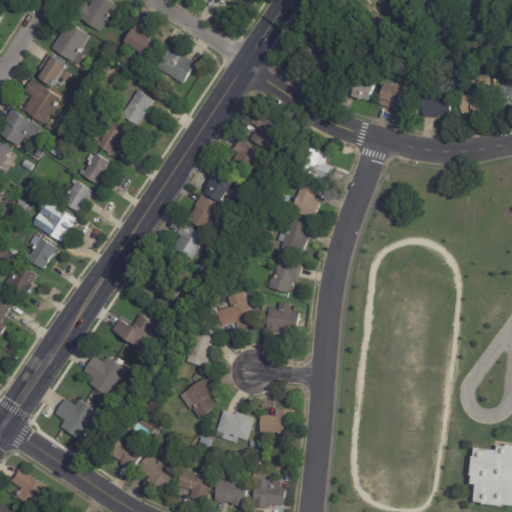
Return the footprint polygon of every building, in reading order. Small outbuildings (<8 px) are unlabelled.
[(112,0),(122,7),(104,33),(78,16),(86,4),(92,8),(97,0),(112,0)] [(66,32),(73,23),(94,37),(84,51),(86,52),(84,54),(88,56),(80,68),(54,50),(66,32)] [(140,26),(157,36),(154,41),(159,44),(150,58),(128,45),(140,26)] [(186,56),(199,65),(186,86),(159,69),(173,48),(186,56)] [(344,64),(330,85),(312,73),(326,52),(344,64)] [(69,73),(58,89),(44,79),(58,58),(72,68),(69,73)] [(367,79),(380,84),(374,101),(368,99),(367,100),(356,96),(357,94),(346,90),(353,73),(367,79)] [(59,117),(58,119),(53,115),(47,125),(25,111),(35,97),(27,92),(35,80),(64,99),(60,104),(62,105),(61,108),(64,109),(59,117)] [(511,106),(511,83),(499,87),(504,108),(511,106)] [(404,88),(414,92),(408,109),(385,100),(391,84),(404,88)] [(474,112),(463,114),(460,97),(479,93),(478,89),(493,86),(499,112),(480,116),(479,110),(476,110),(476,112),(474,112)] [(458,93),(456,116),(444,115),(444,117),(427,116),(429,91),(458,93)] [(158,102),(141,128),(125,118),(142,92),(158,102)] [(288,125),(282,135),(277,132),(266,148),(253,139),(261,127),(254,122),(264,108),(284,121),(283,122),(288,125)] [(36,144),(26,138),(20,147),(1,135),(9,123),(7,122),(15,110),(45,130),(36,144)] [(130,133),(122,145),(126,148),(119,159),(99,146),(102,141),(104,142),(111,131),(107,129),(111,122),(130,133)] [(98,137),(94,143),(86,137),(90,131),(98,136),(98,137)] [(265,153),(249,176),(232,164),(240,153),(235,149),(243,137),(265,153)] [(16,151),(2,173),(0,171),(0,147),(3,143),(16,151)] [(336,167),(331,180),(302,170),(310,146),(332,153),(328,164),(336,167)] [(43,151),(47,153),(43,160),(37,156),(40,152),(39,152),(40,149),(43,151)] [(92,165),(93,163),(90,161),(93,155),(98,158),(99,155),(116,165),(102,187),(86,177),(92,166),(92,165)] [(28,162),(36,167),(33,172),(25,167),(28,162)] [(240,178),(224,202),(209,192),(213,186),(210,185),(216,176),(220,178),(226,168),(240,178)] [(91,202),(83,214),(61,201),(67,192),(71,195),(77,186),(74,184),(76,180),(97,193),(91,202)] [(320,189),(316,200),(324,203),(318,220),(294,212),(305,181),(321,186),(320,189)] [(225,206),(210,230),(192,219),(200,206),(198,206),(206,194),(225,206)] [(21,201),(31,207),(24,217),(15,211),(21,201)] [(76,225),(65,243),(36,224),(46,209),(44,208),(48,202),(51,204),(52,202),(79,220),(76,225)] [(312,225),(308,237),(312,239),(306,256),(284,248),(286,242),(281,240),(284,232),(289,234),(294,219),(312,225)] [(215,240),(209,248),(205,245),(195,259),(176,246),(184,236),(179,233),(187,221),(215,240)] [(257,235),(264,238),(261,245),(254,242),(257,235)] [(43,239),(60,249),(46,271),(26,258),(29,254),(33,257),(39,247),(33,243),(37,237),(42,241),(43,239)] [(0,256),(3,251),(15,258),(9,266),(0,261),(0,256)] [(305,268),(301,282),(295,280),(292,293),(272,287),(275,277),(278,278),(283,260),(306,266),(305,268)] [(35,285),(35,286),(37,288),(29,300),(7,286),(21,264),(40,277),(35,285)] [(245,270),(238,282),(231,278),(238,266),(245,270)] [(189,285),(179,300),(156,285),(159,279),(156,277),(162,268),(189,285)] [(0,302),(13,311),(4,324),(10,328),(2,340),(0,338),(0,302)] [(170,314),(178,302),(190,310),(182,322),(170,314)] [(241,326),(240,323),(226,327),(221,312),(252,302),(259,325),(242,330),(241,326)] [(305,312),(302,333),(287,331),(286,334),(270,332),(273,308),(305,312)] [(159,325),(143,349),(116,330),(123,319),(135,327),(144,315),(159,325)] [(218,337),(214,349),(218,351),(213,369),(190,362),(192,355),(187,354),(189,344),(195,346),(200,331),(218,337)] [(87,371),(98,357),(107,363),(111,356),(131,371),(112,398),(93,384),(97,379),(87,371)] [(208,380),(218,393),(213,396),(221,407),(203,419),(197,410),(200,408),(198,406),(192,410),(183,396),(208,379),(208,380)] [(59,414),(69,399),(79,406),(83,399),(103,413),(84,441),(65,427),(69,421),(59,414)] [(298,409),(297,434),(264,433),(265,416),(280,417),(280,409),(298,409)] [(229,411),(240,415),(241,412),(259,418),(251,442),(241,439),(240,443),(220,436),(228,410),(229,411)] [(205,437),(210,438),(211,433),(216,434),(212,448),(203,445),(205,437)] [(150,451),(136,473),(124,465),(125,463),(114,455),(127,436),(150,451)] [(511,506),(502,505),(502,507),(483,505),(483,503),(475,502),(477,485),(472,484),(473,476),(471,476),(473,456),(475,457),(476,448),(496,450),(498,450),(498,445),(506,446),(507,444),(511,444),(511,506)] [(152,477),(143,470),(153,454),(163,461),(166,457),(176,464),(174,468),(180,472),(167,491),(151,481),(153,478),(152,477)] [(210,455),(217,456),(216,464),(209,463),(210,455)] [(51,486),(37,508),(19,496),(24,488),(14,482),(23,468),(51,486)] [(218,473),(211,503),(194,499),(196,490),(182,487),(185,471),(205,475),(206,470),(218,473)] [(285,505),(275,505),(275,509),(257,508),(259,479),(285,481),(285,487),(290,488),(289,506),(285,505)] [(251,484),(249,507),(234,506),(234,503),(218,502),(220,481),(251,484)] [(16,511),(0,511),(0,504),(2,502),(16,511)]
